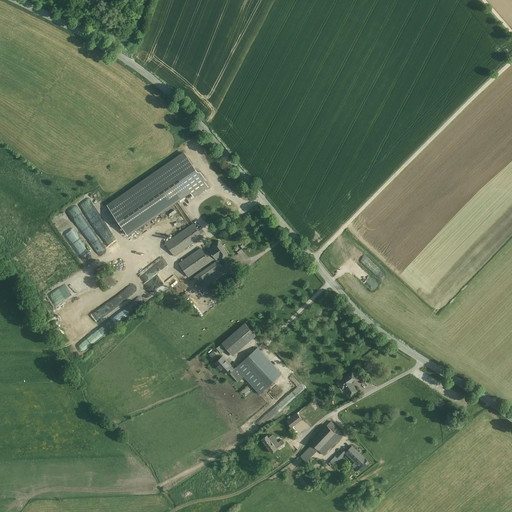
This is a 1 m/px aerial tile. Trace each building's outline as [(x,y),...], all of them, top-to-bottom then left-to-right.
[(195,169),(190,162),(164,179),(158,170),(109,203),(129,232),(190,191),(182,178),(195,169)] [(81,203),(86,213),(92,210),(95,217),(97,216),(92,207),(91,207),(87,199),(81,203)] [(79,243),(63,214),(55,218),(71,247),(79,243)] [(204,236),(195,223),(166,243),(175,256),(204,236)] [(226,254),(217,240),(207,247),(214,258),(219,255),(220,258),(226,254)] [(101,243),(93,247),(95,254),(104,251),(101,243)] [(210,261),(201,247),(179,262),(188,276),(210,261)] [(352,271),(357,266),(352,259),(346,265),(352,271)] [(229,278),(217,261),(194,276),(205,293),(229,278)] [(110,287),(117,282),(111,273),(103,278),(110,287)] [(124,291),(67,331),(72,338),(87,327),(86,326),(96,319),(94,316),(99,313),(101,316),(109,309),(128,296),(124,291)] [(89,299),(74,307),(77,313),(92,305),(89,299)] [(255,335),(244,323),(223,342),(233,354),(255,335)] [(280,374),(258,348),(230,372),(238,382),(245,376),(260,392),(280,374)] [(222,356),(215,363),(224,373),(228,370),(230,372),(233,369),(226,361),(222,356)] [(356,379),(352,372),(340,380),(350,397),(358,392),(352,382),(356,379)] [(452,398),(455,395),(445,388),(443,391),(452,398)] [(318,411),(311,401),(296,412),(301,420),(303,422),(318,411)] [(290,427),(301,420),(296,412),(285,420),(290,427)] [(343,434),(330,422),(310,442),(312,444),(323,455),(343,434)] [(277,449),(267,435),(261,439),(272,453),(277,449)] [(284,459),(292,453),(285,444),(277,450),(284,459)] [(323,455),(312,444),(302,455),(313,466),(323,455)] [(365,457),(353,445),(346,452),(358,464),(365,457)] [(370,462),(365,457),(358,464),(355,467),(360,472),(370,462)] [(303,468),(295,475),(305,486),(313,480),(303,468)] [(333,477),(325,468),(314,477),(322,486),(333,477)]
